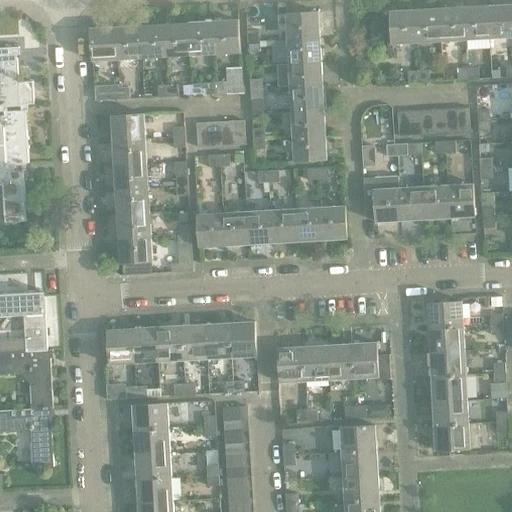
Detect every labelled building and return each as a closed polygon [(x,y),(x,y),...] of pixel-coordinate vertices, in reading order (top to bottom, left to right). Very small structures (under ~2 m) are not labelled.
[(511,5),(489,7),(491,39),(511,37),(511,5)] [(489,7),(464,8),(466,40),(491,39),(489,7)] [(464,8),(440,10),(442,42),(466,40),(464,8)] [(440,10),(416,11),(417,43),(442,42),(440,10)] [(417,43),(416,11),(391,12),(392,45),(417,43)] [(287,14),(288,40),(320,38),(319,12),(287,14)] [(239,21),(214,22),(216,55),(241,53),(239,21)] [(214,22),(189,24),(192,56),(216,55),(214,22)] [(189,24),(165,25),(167,57),(192,56),(189,24)] [(165,25),(140,26),(143,59),(167,57),(165,25)] [(140,26),(116,28),(118,60),(143,59),(140,26)] [(118,60),(116,28),(91,29),(93,61),(118,60)] [(248,32),(248,42),(260,41),(259,31),(248,32)] [(320,38),(288,40),(290,64),(322,62),(320,38)] [(260,41),(248,42),(249,52),(261,52),(260,41)] [(0,107),(28,105),(34,105),(32,81),(19,82),(17,49),(20,48),(20,47),(0,48),(0,107)] [(322,62),(290,64),(291,88),(323,86),(322,62)] [(478,68),(468,69),(469,81),(479,80),(478,68)] [(469,81),(468,69),(458,69),(458,81),(469,81)] [(429,71),(419,72),(419,83),(430,83),(429,71)] [(419,83),(419,72),(408,72),(409,84),(419,83)] [(251,80),(251,91),(263,90),(262,80),(251,80)] [(228,82),(217,83),(218,95),(228,94),(228,82)] [(218,95),(217,83),(207,83),(208,95),(218,95)] [(179,85),(168,86),(169,97),(179,97),(179,85)] [(120,100),(119,88),(114,88),(114,86),(95,87),(96,101),(120,100)] [(169,97),(168,86),(158,86),(159,98),(169,97)] [(323,86),(291,88),(292,113),(325,111),(323,86)] [(130,88),(119,88),(120,100),(130,99),(130,88)] [(263,90),(251,91),(252,101),(264,100),(263,90)] [(0,127),(5,128),(7,164),(29,163),(26,106),(28,106),(28,105),(0,107),(0,127)] [(449,108),(438,109),(439,133),(451,133),(449,108)] [(457,109),(449,108),(451,133),(459,133),(457,109)] [(438,109),(422,111),(423,136),(439,133),(438,109)] [(469,109),(457,109),(459,133),(471,133),(469,109)] [(478,111),(478,121),(490,121),(489,110),(478,111)] [(325,111),(292,113),(294,137),(326,135),(325,111)] [(422,111),(410,112),(411,136),(423,136),(422,111)] [(411,136),(410,112),(398,113),(400,137),(411,136)] [(112,116),(114,141),(146,139),(145,114),(112,116)] [(245,121),(233,122),(234,146),(246,145),(245,121)] [(490,121),(478,121),(479,131),(490,131),(490,121)] [(221,122),(209,123),(211,147),(223,147),(221,122)] [(233,122),(221,122),(223,147),(234,146),(233,122)] [(211,147),(209,123),(197,124),(199,148),(211,147)] [(174,128),(174,138),(186,137),(185,127),(174,128)] [(254,129),(254,139),(266,139),(265,128),(254,129)] [(326,135),(294,137),(295,162),(327,160),(326,135)] [(186,137),(174,138),(175,148),(187,148),(186,137)] [(146,139),(114,141),(115,166),(147,164),(146,139)] [(266,139),(254,139),(255,150),(267,149),(266,139)] [(446,154),(446,142),(435,143),(436,155),(446,154)] [(456,142),(446,142),(446,154),(457,154),(456,142)] [(398,157),(397,145),(387,146),(388,157),(398,157)] [(408,145),(397,145),(398,157),(408,156),(408,145)] [(230,154),(219,155),(220,167),(231,166),(230,154)] [(220,167),(219,155),(209,156),(210,168),(220,167)] [(480,160),(481,170),(493,169),(492,159),(480,160)] [(0,185),(3,186),(5,223),(27,222),(24,164),(29,164),(29,163),(7,164),(0,164),(0,185)] [(147,164),(115,166),(117,190),(149,188),(147,164)] [(328,168),(318,169),(319,180),(329,180),(328,168)] [(319,180),(318,169),(309,169),(310,181),(319,180)] [(493,169),(481,170),(481,180),(493,180),(493,169)] [(280,171),(269,172),(270,183),(280,183),(280,171)] [(270,183),(269,172),(259,172),(260,184),(270,183)] [(176,176),(177,187),(189,186),(188,176),(176,176)] [(473,185),(448,186),(450,219),(475,217),(473,185)] [(189,186),(177,187),(177,197),(189,196),(189,186)] [(448,186),(424,188),(426,220),(450,219),(448,186)] [(149,188),(117,190),(118,215),(150,213),(149,188)] [(424,188),(400,189),(402,221),(426,220),(424,188)] [(402,221),(400,189),(375,190),(376,223),(402,221)] [(346,207),(321,208),(323,240),(348,239),(346,207)] [(321,208),(296,210),(298,242),(323,240),(321,208)] [(483,208),(483,219),(495,218),(495,208),(483,208)] [(296,210),(272,211),(274,243),(298,242),(296,210)] [(272,211),(248,212),(250,245),(274,243),(272,211)] [(248,212),(223,214),(225,246),(250,245),(248,212)] [(150,213),(118,215),(119,239),(151,237),(150,213)] [(225,246),(223,214),(198,215),(200,248),(225,246)] [(495,218),(483,219),(484,229),(496,228),(495,218)] [(179,225),(180,236),(191,235),(191,225),(179,225)] [(191,235),(180,236),(180,246),(192,245),(191,235)] [(151,237),(119,239),(121,264),(153,262),(151,237)] [(0,316),(24,315),(26,352),(27,352),(53,351),(53,350),(48,351),(45,293),(0,295),(0,316)] [(503,296),(492,297),(492,307),(503,306),(503,305),(503,296)] [(428,304),(429,329),(463,327),(462,302),(428,304)] [(491,315),(491,325),(503,325),(502,314),(491,315)] [(255,322),(230,324),(232,358),(257,356),(255,322)] [(230,324),(206,325),(208,359),(232,358),(230,324)] [(206,325),(181,326),(184,361),(208,359),(206,325)] [(503,325),(491,325),(492,336),(504,335),(503,325)] [(181,326),(157,328),(159,362),(184,361),(181,326)] [(463,327),(429,329),(431,353),(465,351),(463,327)] [(157,328),(133,329),(135,363),(159,362),(157,328)] [(135,363),(133,329),(108,331),(110,365),(135,363)] [(377,343),(352,345),(354,379),(378,377),(378,380),(391,379),(390,355),(378,356),(377,343)] [(352,345),(328,346),(330,380),(354,379),(352,345)] [(328,346),(303,347),(305,382),(330,380),(328,346)] [(305,382),(303,347),(278,349),(280,383),(305,382)] [(0,374),(30,373),(32,410),(54,409),(51,352),(53,351),(27,352),(26,352),(0,353),(0,374)] [(465,351),(431,353),(432,377),(466,375),(465,351)] [(493,364),(494,374),(506,373),(505,363),(493,364)] [(506,373),(494,374),(495,384),(506,384),(506,373)] [(466,375),(432,377),(433,402),(467,400),(466,375)] [(244,381),(234,382),(234,393),(244,393),(244,381)] [(234,393),(234,382),(223,382),(224,394),(234,393)] [(185,396),(185,384),(175,385),(175,397),(185,396)] [(195,384),(185,384),(185,396),(196,395),(195,384)] [(147,386),(136,387),(137,399),(147,398),(147,386)] [(137,399),(136,387),(126,388),(127,399),(137,399)] [(467,400),(433,402),(435,426),(469,424),(467,400)] [(134,406),(135,431),(169,429),(168,404),(134,406)] [(366,406),(356,407),(356,419),(367,418),(366,406)] [(223,408),(224,420),(248,419),(248,407),(223,408)] [(356,419),(356,407),(345,408),(346,419),(356,419)] [(0,432),(31,431),(33,469),(54,467),(51,410),(54,409),(32,410),(0,411),(0,432)] [(317,409),(307,410),(307,422),(318,421),(317,409)] [(307,422),(307,410),(296,411),(297,422),(307,422)] [(496,412),(497,423),(508,422),(508,412),(496,412)] [(204,417),(205,427),(216,426),(216,416),(204,417)] [(248,419),(224,420),(225,432),(249,430),(248,419)] [(508,422),(497,423),(497,433),(509,432),(508,422)] [(469,424),(435,426),(436,451),(480,449),(479,424),(469,424)] [(216,426),(205,427),(205,437),(217,437),(216,426)] [(341,428),(342,453),(377,451),(375,426),(341,428)] [(169,429),(135,431),(136,455),(170,453),(169,429)] [(249,430),(225,432),(225,444),(250,442),(249,430)] [(250,442),(225,444),(226,455),(250,454),(250,442)] [(283,446),(284,456),(295,455),(295,445),(283,446)] [(377,451),(342,453),(344,477),(378,475),(377,451)] [(170,453),(136,455),(138,480),(172,478),(170,453)] [(250,454),(226,455),(227,467),(251,466),(250,454)] [(295,455),(284,456),(284,466),(296,466),(295,455)] [(207,465),(207,476),(219,475),(219,465),(207,465)] [(251,466),(227,467),(227,479),(252,478),(251,466)] [(219,475),(207,476),(208,486),(220,485),(219,475)] [(378,475),(344,477),(345,501),(379,499),(378,475)] [(172,478),(138,480),(139,504),(173,502),(172,478)] [(252,478),(227,479),(228,491),(252,489),(252,478)] [(252,489),(228,491),(229,503),(253,501),(252,489)] [(286,495),(287,505),(299,504),(298,494),(286,495)] [(380,511),(379,499),(345,501),(345,511),(380,511)] [(253,511),(253,501),(229,503),(229,511),(253,511)] [(173,511),(173,502),(139,504),(139,511),(173,511)]
